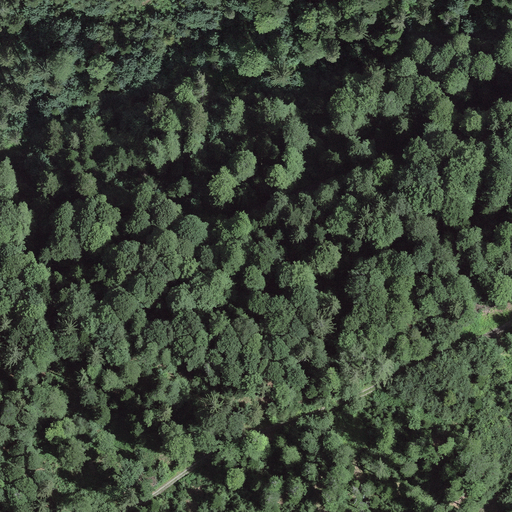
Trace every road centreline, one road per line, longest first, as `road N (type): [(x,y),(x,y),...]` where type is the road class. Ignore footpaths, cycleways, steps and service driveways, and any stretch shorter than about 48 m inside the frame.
road 1 (track): [(511,97),(215,222),(0,290)]
road 2 (track): [(511,316),(346,400),(280,419),(214,451),(121,511)]
